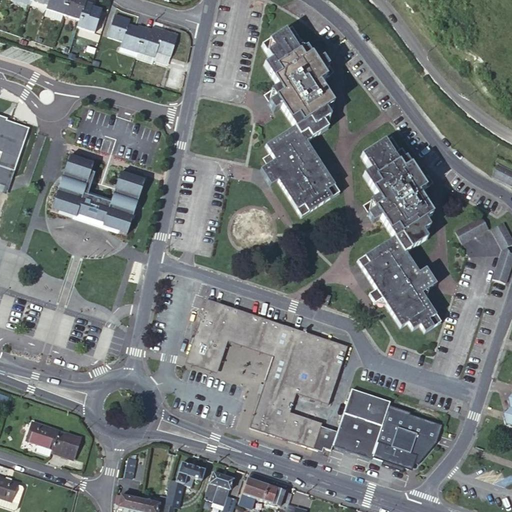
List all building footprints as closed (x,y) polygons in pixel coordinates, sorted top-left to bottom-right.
[(45,10),(62,16),(66,0),(48,0),(46,7),(45,10)] [(66,0),(62,16),(79,21),(85,3),(85,0),(66,0)] [(79,21),(77,28),(93,34),(101,10),(91,7),(92,5),(85,3),(79,21)] [(136,53),(144,28),(138,26),(137,28),(129,25),(130,20),(114,15),(107,38),(122,43),(120,48),(136,53)] [(152,30),(144,28),(136,53),(154,59),(156,53),(170,58),(177,35),(162,30),(153,28),(152,30)] [(316,64),(293,28),(262,47),(271,62),(264,66),(278,88),(265,97),(274,113),(282,108),(295,129),(266,149),(271,155),(264,160),(269,168),(261,172),(271,187),(278,183),(301,219),(338,195),(306,144),(326,130),(322,123),(330,117),(325,111),(332,106),(318,84),(332,76),(322,60),(316,64)] [(136,53),(135,60),(152,65),(153,62),(154,59),(136,53)] [(154,59),(153,62),(168,67),(171,58),(170,58),(156,53),(154,59)] [(0,116),(0,152),(1,153),(0,155),(0,166),(13,171),(29,128),(6,120),(7,119),(0,116)] [(415,175),(391,139),(361,158),(371,173),(364,177),(378,200),(364,209),(373,224),(381,219),(394,240),(358,263),(377,292),(370,297),(374,304),(382,300),(401,329),(408,325),(412,331),(419,327),(424,334),(439,324),(421,295),(435,286),(425,271),(418,276),(405,255),(426,241),(421,233),(429,229),(424,221),(431,216),(417,195),(431,185),(422,171),(415,175)] [(81,217),(86,219),(86,220),(86,221),(86,222),(88,223),(89,224),(90,224),(91,224),(91,223),(93,222),(93,221),(103,224),(102,227),(126,235),(138,199),(144,181),(120,173),(110,204),(87,196),(94,174),(90,173),(93,165),(69,156),(51,210),(75,218),(76,216),(81,217)] [(511,169),(498,163),(492,174),(511,184),(511,169)] [(13,171),(0,166),(0,186),(3,187),(1,194),(5,195),(13,171)] [(484,234),(476,222),(450,239),(458,251),(484,234)] [(487,235),(500,254),(500,255),(491,284),(505,288),(511,265),(511,258),(509,257),(507,250),(511,246),(511,245),(500,227),(487,235)] [(330,297),(321,294),(318,304),(327,307),(330,297)] [(284,355),(292,329),(207,300),(188,358),(212,367),(224,335),(284,355)] [(273,387),(260,432),(313,450),(321,427),(322,424),(290,414),(297,395),(328,406),(347,348),(292,329),(284,355),(287,356),(277,388),(273,387)] [(212,367),(188,358),(185,364),(217,375),(227,343),(274,358),(265,384),(273,387),(277,388),(287,356),(284,355),(224,335),(212,367)] [(250,429),(260,432),(273,387),(265,384),(250,429)] [(389,402),(352,389),(344,413),(371,422),(366,438),(377,442),(389,402)] [(511,395),(507,400),(509,409),(503,416),(505,426),(511,428),(511,395)] [(349,454),(370,461),(371,458),(377,442),(366,438),(371,422),(344,413),(338,433),(332,448),(349,454)] [(59,432),(32,424),(26,441),(38,445),(35,453),(49,458),(51,454),(72,461),(80,439),(67,435),(66,435),(59,433),(59,432)] [(23,431),(9,427),(5,440),(19,445),(23,431)] [(338,433),(321,427),(313,450),(318,452),(319,448),(330,451),(332,448),(338,433)] [(417,455),(377,442),(371,458),(383,462),(382,465),(404,472),(405,468),(409,469),(413,467),(417,455)] [(136,461),(128,460),(125,479),(132,480),(136,461)] [(204,472),(180,465),(175,483),(190,488),(193,480),(201,483),(204,472)] [(221,511),(232,511),(236,501),(227,497),(228,491),(230,492),(233,481),(212,474),(204,500),(212,503),(223,507),(222,511),(221,511)] [(0,499),(11,503),(17,485),(0,479),(0,499)] [(262,503),(267,487),(247,480),(239,506),(251,510),(255,500),(262,503)] [(168,497),(178,500),(180,490),(179,490),(180,486),(171,484),(168,497)] [(290,495),(267,487),(262,503),(285,510),(290,495)] [(303,493),(293,489),(290,495),(285,510),(292,511),(295,511),(298,507),(298,508),(303,493)] [(123,510),(122,511),(137,511),(139,501),(120,496),(117,508),(123,510)] [(168,497),(167,497),(165,506),(163,511),(172,511),(173,509),(177,510),(180,500),(178,500),(168,497)] [(139,501),(137,511),(157,511),(159,505),(139,501)] [(211,507),(222,511),(223,507),(212,503),(211,507)]
